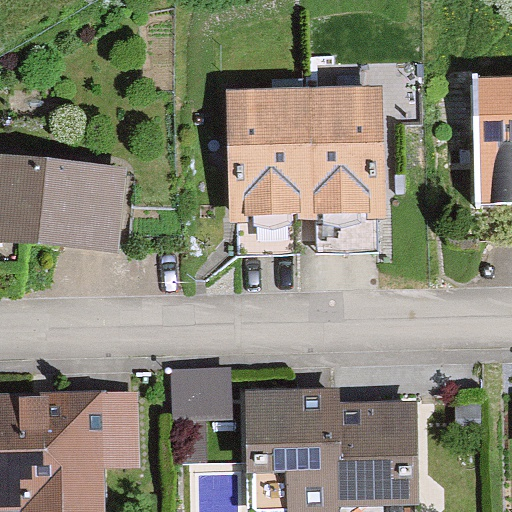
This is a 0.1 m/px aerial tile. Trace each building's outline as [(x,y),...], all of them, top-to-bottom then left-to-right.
[(511,95),(474,97),(479,222),(511,220),(511,95)] [(390,99),(232,103),(235,235),(394,231),(390,99)] [(134,176),(0,164),(0,255),(126,266),(134,176)] [(145,399),(0,402),(0,511),(112,511),(112,479),(147,479),(145,399)] [(347,400),(250,404),(255,511),(351,509),(347,400)] [(448,511),(444,412),(348,416),(352,511),(448,511)]
